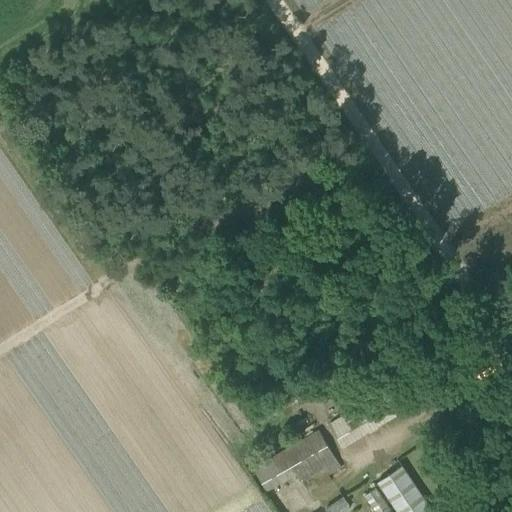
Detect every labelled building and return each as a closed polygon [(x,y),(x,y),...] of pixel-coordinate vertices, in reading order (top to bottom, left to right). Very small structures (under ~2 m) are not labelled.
[(401,413),(416,404),(402,380),(387,389),(401,413)] [(327,420),(338,442),(393,416),(386,403),(381,405),(377,396),(327,420)] [(341,467),(319,429),(253,467),(267,491),(296,474),(300,482),(325,467),(329,474),(341,467)] [(378,481),(398,511),(434,511),(402,465),(378,481)] [(463,498),(447,474),(443,468),(433,475),(454,505),(463,498)] [(344,495),(326,508),(328,511),(338,511),(350,504),(344,495)]
